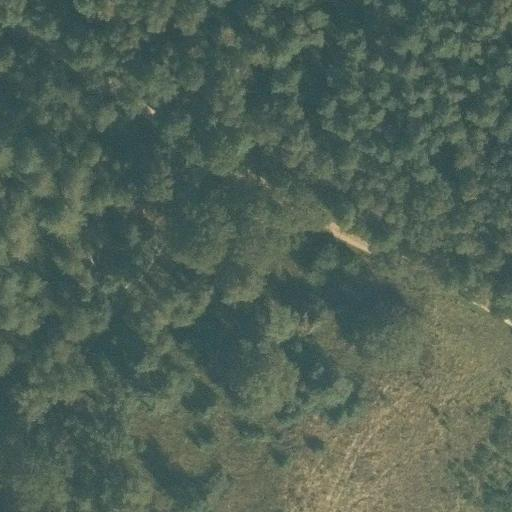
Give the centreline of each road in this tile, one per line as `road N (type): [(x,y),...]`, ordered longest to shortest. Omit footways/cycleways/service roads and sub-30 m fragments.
road 1 (track): [(511,317),(245,179),(0,22)]
road 2 (track): [(207,155),(144,266),(0,476)]
